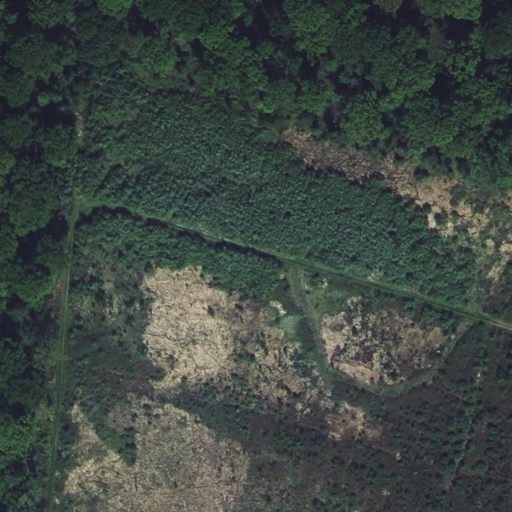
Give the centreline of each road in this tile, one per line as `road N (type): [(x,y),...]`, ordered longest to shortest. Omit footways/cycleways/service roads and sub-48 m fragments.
road 1 (track): [(47,511),(68,246),(76,215),(92,206),(511,326)]
road 2 (track): [(301,265),(294,298),(319,341),(320,370),(367,389),(420,383),(473,315)]
